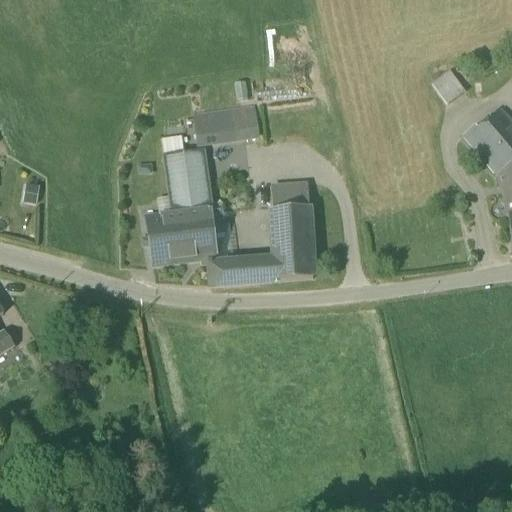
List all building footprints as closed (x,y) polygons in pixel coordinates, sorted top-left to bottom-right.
[(434,88),(450,108),(467,95),(451,74),(434,88)] [(253,114),(210,120),(214,147),(258,140),(253,114)] [(498,178),(511,167),(493,146),(511,129),(511,128),(500,114),(476,133),(474,131),(464,139),(498,178)] [(198,149),(214,147),(210,120),(195,123),(198,149)] [(511,129),(493,146),(511,167),(511,166),(511,129)] [(145,220),(152,269),(209,262),(217,261),(217,260),(211,214),(211,213),(210,207),(203,154),(164,159),(173,216),(145,220)] [(511,219),(511,166),(511,167),(498,178),(508,219),(511,219)] [(294,191),(295,210),(309,209),(308,190),(294,191)] [(272,192),(273,212),(295,210),(294,191),(272,192)] [(211,213),(211,214),(223,213),(222,205),(210,207),(211,213)] [(309,209),(295,210),(273,212),(271,212),(274,262),(275,284),(313,281),(309,209)] [(211,289),(275,284),(274,262),(228,266),(209,267),(211,289)] [(0,356),(14,347),(4,333),(0,335),(0,356)]
